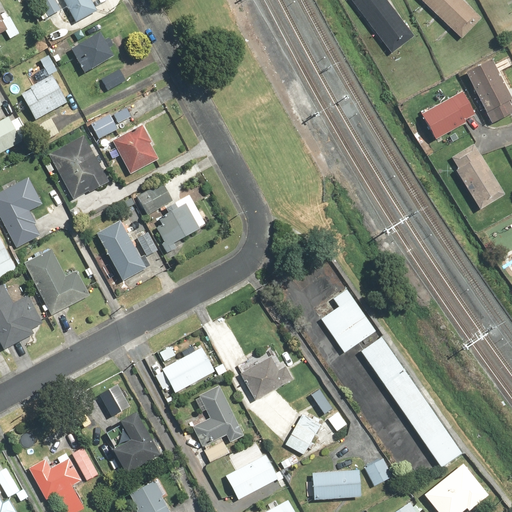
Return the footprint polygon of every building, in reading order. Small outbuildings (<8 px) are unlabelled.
[(61,10),(54,0),(37,0),(47,18),(61,10)] [(62,0),(75,23),(96,11),(89,0),(62,0)] [(387,0),(349,0),(391,54),(415,36),(387,0)] [(462,0),(420,0),(463,40),(482,19),(462,0)] [(0,15),(0,34),(5,32),(9,39),(20,33),(10,15),(2,19),(0,15)] [(100,32),(70,49),(83,73),(113,56),(100,32)] [(511,101),(491,61),(465,74),(491,124),(511,113),(511,107),(510,103),(511,101)] [(126,81),(119,69),(101,80),(108,91),(126,81)] [(52,77),(21,95),(35,120),(66,102),(52,77)] [(464,91),(421,115),(435,140),(466,123),(465,121),(477,114),(464,91)] [(110,115),(90,125),(98,140),(117,130),(110,115)] [(10,122),(7,117),(0,120),(0,153),(29,138),(18,118),(10,122)] [(143,125),(112,142),(130,174),(157,159),(150,147),(154,145),(143,125)] [(85,137),(49,155),(72,199),(108,181),(85,137)] [(458,169),(455,171),(479,210),(504,194),(473,144),(451,158),(458,169)] [(29,179),(0,193),(0,218),(16,248),(39,236),(33,225),(36,223),(30,211),(42,205),(29,179)] [(171,203),(161,184),(136,197),(146,216),(171,203)] [(162,226),(156,229),(164,242),(160,244),(167,254),(182,245),(179,240),(206,224),(189,195),(166,209),(168,214),(158,220),(162,226)] [(120,221),(96,234),(122,281),(146,268),(120,221)] [(148,232),(136,238),(145,257),(157,251),(148,232)] [(0,280),(17,272),(0,238),(0,280)] [(50,250),(23,264),(51,316),(88,296),(75,271),(64,277),(50,250)] [(3,285),(0,286),(0,344),(3,350),(34,334),(32,329),(43,324),(38,315),(45,311),(41,303),(34,307),(28,295),(12,303),(3,285)] [(374,332),(345,291),(333,299),(339,308),(321,320),(344,353),(374,332)] [(361,350),(440,466),(460,452),(381,336),(361,350)] [(162,372),(154,376),(163,390),(170,386),(174,393),(214,371),(201,348),(162,370),(162,372)] [(270,357),(240,375),(255,401),(292,379),(285,367),(278,370),(270,357)] [(117,385),(99,395),(111,417),(129,407),(117,385)] [(210,419),(192,428),(201,446),(225,434),(230,443),(243,436),(218,386),(199,396),(200,397),(195,400),(201,412),(206,410),(210,419)] [(120,425),(106,434),(113,445),(109,448),(126,475),(159,455),(133,413),(118,422),(120,425)] [(320,425),(301,415),(285,445),(304,455),(320,425)] [(222,441),(204,450),(210,463),(228,453),(222,441)] [(84,448),(72,454),(87,481),(99,475),(84,448)] [(45,461),(28,470),(44,498),(54,493),(64,511),(76,511),(83,508),(71,487),(82,481),(66,453),(56,458),(59,464),(49,469),(45,461)] [(265,455),(225,476),(237,500),(278,478),(265,455)] [(380,461),(364,469),(373,487),(389,480),(380,461)] [(462,464),(424,495),(436,511),(461,511),(466,508),(468,511),(488,496),(474,479),(477,476),(468,464),(465,467),(462,464)] [(7,468),(0,472),(0,484),(7,498),(15,493),(19,501),(27,497),(22,488),(19,490),(7,468)] [(312,473),(313,500),(360,497),(358,470),(312,473)] [(157,479),(129,494),(137,508),(135,509),(136,511),(170,511),(163,499),(167,498),(157,479)] [(279,504),(265,511),(292,511),(284,497),(277,501),(279,504)] [(0,500),(0,511),(14,511),(16,511),(8,499),(2,503),(0,500)] [(417,511),(411,502),(394,511),(417,511)]
